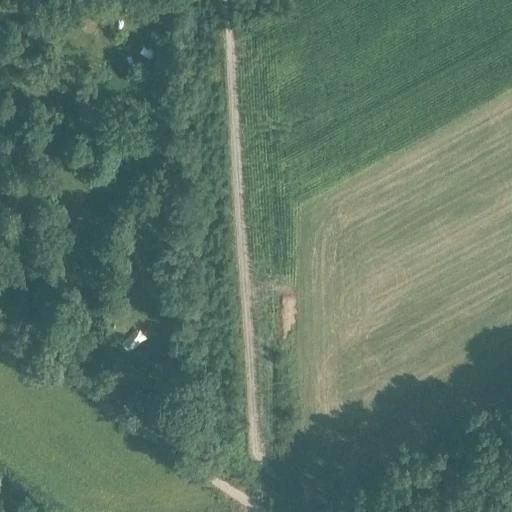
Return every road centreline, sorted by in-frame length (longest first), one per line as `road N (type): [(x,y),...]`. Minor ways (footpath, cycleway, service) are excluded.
road 1 (track): [(0,311),(260,511)]
road 2 (track): [(511,429),(351,511)]
